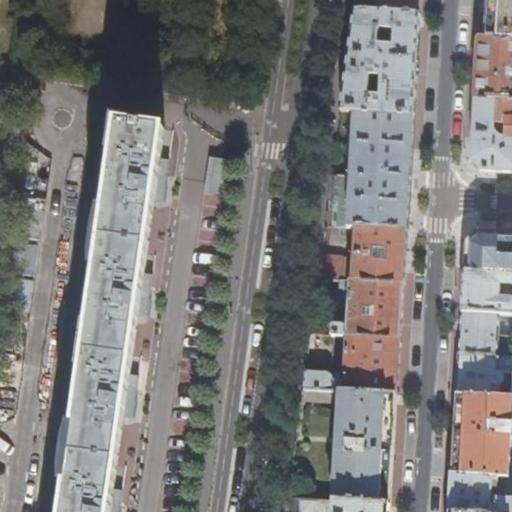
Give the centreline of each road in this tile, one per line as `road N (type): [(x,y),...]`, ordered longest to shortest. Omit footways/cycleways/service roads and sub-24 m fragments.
road 1 (residential): [(242,511),(317,0)]
road 2 (residential): [(421,511),(439,200)]
road 3 (residential): [(439,200),(449,0)]
